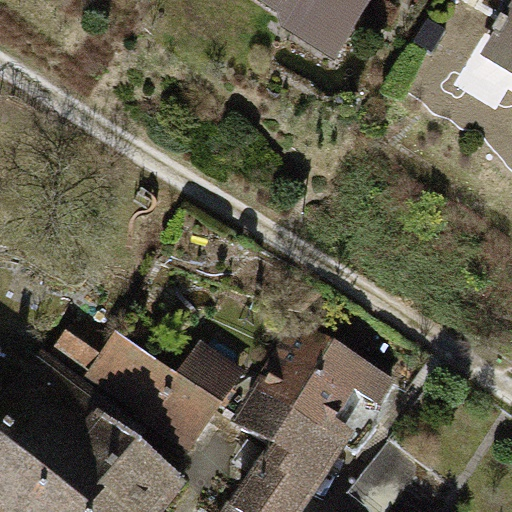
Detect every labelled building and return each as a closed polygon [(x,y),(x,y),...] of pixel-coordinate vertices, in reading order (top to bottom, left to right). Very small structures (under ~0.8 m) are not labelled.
[(396,0),(249,0),(356,65),(396,0)] [(511,34),(496,61),(511,71),(511,34)] [(60,359),(202,454),(230,413),(188,385),(88,318),(60,359)] [(395,386),(306,331),(246,428),(283,451),(245,511),(317,511),(331,492),(328,465),(344,439),(367,453),(393,412),(383,406),(395,386)] [(188,385),(230,413),(251,381),(210,354),(188,385)] [(0,439),(0,511),(179,511),(198,485),(165,462),(174,450),(53,364),(0,439)] [(423,470),(402,452),(371,490),(392,507),(423,470)]
